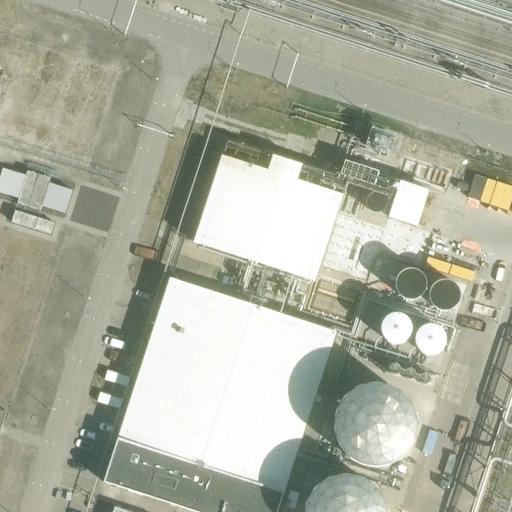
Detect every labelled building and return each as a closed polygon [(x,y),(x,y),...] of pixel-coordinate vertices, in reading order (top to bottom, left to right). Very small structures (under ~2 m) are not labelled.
[(224,155),(269,168),(273,154),(229,140),(224,155)] [(195,247),(320,282),(347,183),(372,190),(367,208),(391,215),(390,219),(420,227),(432,186),(346,162),(342,175),(274,156),(270,170),(220,156),(195,247)] [(1,170),(0,174),(0,193),(18,199),(17,203),(40,210),(41,207),(65,214),(72,192),(48,185),(49,181),(26,174),(25,178),(1,170)] [(14,213),(11,225),(51,236),(54,225),(14,213)] [(441,365),(468,285),(380,255),(351,342),(409,361),(411,355),(441,365)] [(187,511),(278,511),(338,334),(170,280),(103,485),(187,511)] [(385,511),(365,465),(331,480),(325,465),(307,472),(313,488),(295,496),(301,511),(385,511)]
